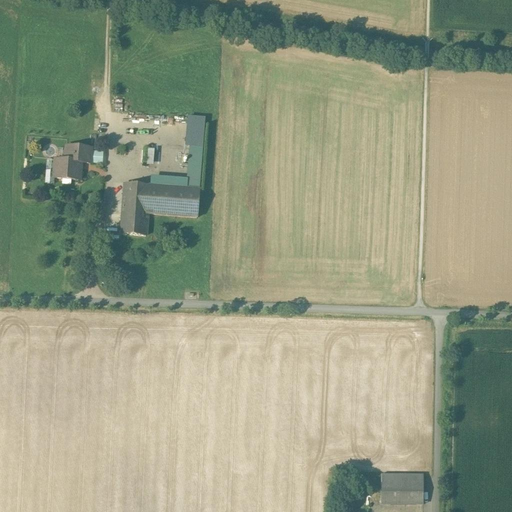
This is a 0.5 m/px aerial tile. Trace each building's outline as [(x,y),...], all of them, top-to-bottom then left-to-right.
[(188,117),(185,146),(189,147),(202,148),(204,119),(188,117)] [(91,149),(66,147),(65,161),(55,160),(54,179),(80,181),(81,163),(90,164),(91,149)] [(150,187),(199,190),(202,148),(189,147),(187,180),(151,177),(150,187)] [(150,187),(124,185),(122,213),(146,215),(197,219),(199,190),(150,187)] [(146,215),(122,213),(121,234),(144,236),(146,215)] [(423,476),(381,476),(381,505),(423,505),(423,476)]
